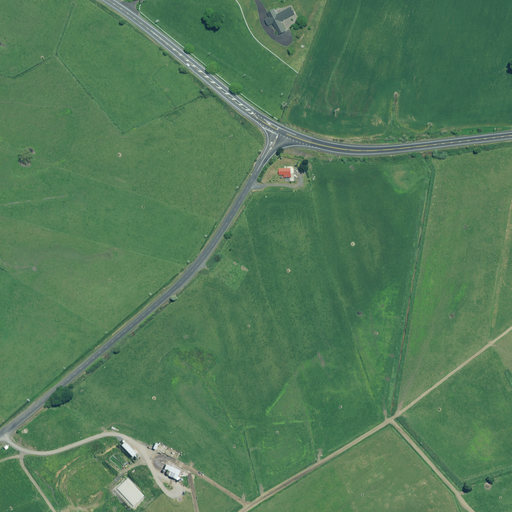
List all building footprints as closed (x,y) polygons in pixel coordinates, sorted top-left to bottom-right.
[(295,14),(291,7),(277,14),(275,9),(268,13),(270,17),(265,19),(269,26),(273,23),(279,35),(287,31),(282,21),(295,14)] [(292,177),(291,168),(279,169),(280,175),(285,175),(286,182),(295,182),(294,177),(292,177)] [(237,272),(228,266),(226,270),(227,271),(225,274),(232,280),(233,278),(235,279),(236,277),(234,276),(237,272)] [(135,453),(124,442),(120,445),(131,457),(135,453)] [(179,471),(165,464),(163,469),(169,471),(167,476),(175,479),(179,471)]
